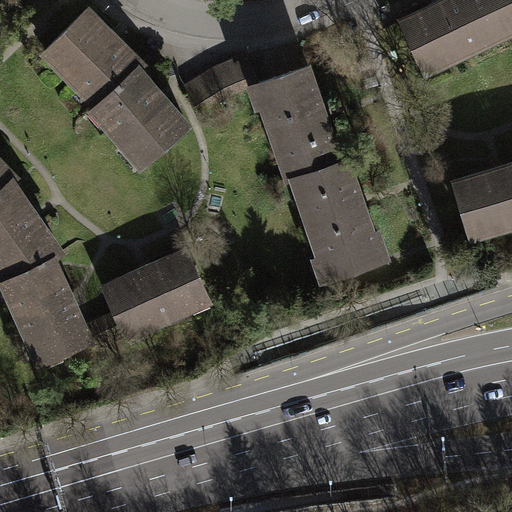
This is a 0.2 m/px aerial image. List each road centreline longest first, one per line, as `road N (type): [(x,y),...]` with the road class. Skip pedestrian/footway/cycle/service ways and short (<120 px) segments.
road 1 (primary): [(511,302),(27,463)]
road 2 (primary): [(405,370),(345,395),(0,496)]
road 3 (primary): [(405,370),(342,379),(27,463)]
road 4 (primary): [(254,460),(511,390)]
road 5 (primary): [(254,460),(354,466),(511,450)]
road 6 (primary): [(81,511),(254,460)]
road 7 (residential): [(144,0),(200,20),(241,22),(317,0)]
